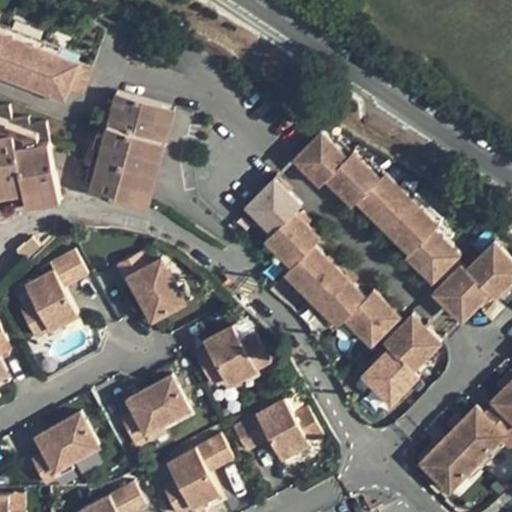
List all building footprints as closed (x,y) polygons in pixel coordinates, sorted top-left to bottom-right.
[(0,11),(0,19),(10,24),(13,17),(0,11)] [(13,17),(10,24),(47,39),(50,31),(13,17)] [(0,19),(0,49),(10,24),(0,19)] [(47,39),(10,24),(0,49),(0,63),(3,64),(14,69),(33,76),(47,39)] [(50,31),(47,39),(64,45),(67,38),(50,31)] [(64,45),(47,39),(33,76),(70,90),(74,78),(88,84),(98,59),(64,45)] [(14,69),(3,64),(1,71),(12,76),(14,69)] [(179,101),(122,84),(119,93),(110,127),(107,139),(94,185),(152,200),(179,101)] [(107,139),(110,127),(102,125),(98,137),(107,139)] [(328,174),(351,152),(337,138),(324,125),(296,153),(322,180),(328,174)] [(0,192),(31,188),(33,199),(66,194),(58,135),(21,140),(20,128),(0,130),(0,192)] [(351,152),(355,148),(341,134),(337,138),(351,152)] [(355,148),(351,152),(328,174),(334,180),(343,189),(355,201),(358,197),(383,173),(369,159),(356,147),(355,148)] [(373,155),(369,159),(383,173),(387,169),(373,155)] [(385,224),(414,196),(401,184),(387,169),(383,173),(358,197),(385,224)] [(303,200),(277,174),(249,201),(262,214),(275,228),(299,204),(303,200)] [(414,196),(419,191),(406,179),(401,184),(414,196)] [(343,189),(334,180),(331,184),(339,193),(343,189)] [(445,217),(419,191),(414,196),(440,223),(441,221),(445,217)] [(411,251),(436,226),(440,223),(414,196),(385,224),(411,251)] [(299,204),(275,228),(270,233),(268,235),(281,248),(295,262),(316,241),(326,231),(313,218),(305,209),(299,204)] [(305,209),(313,218),(317,214),(309,206),(305,209)] [(275,228),(262,214),(257,219),(270,233),(275,228)] [(436,226),(449,239),(454,235),(441,221),(440,223),(436,226)] [(407,254),(434,281),(457,258),(462,252),(449,239),(436,226),(411,251),(407,254)] [(511,253),(496,238),(467,267),(490,291),(495,296),(511,280),(511,278),(511,253)] [(301,283),(313,296),(342,267),(316,241),(295,262),(289,267),(287,270),(301,283)] [(26,306),(42,334),(55,327),(59,333),(73,325),(69,319),(84,311),(70,285),(93,272),(80,247),(55,260),(59,267),(31,282),(40,298),(26,306)] [(295,262),(281,248),(276,253),(289,267),(295,262)] [(142,251),(118,265),(132,292),(141,287),(158,317),(197,296),(188,280),(183,283),(167,254),(149,264),(142,251)] [(434,281),(439,286),(462,263),(457,258),(434,281)] [(490,291),(467,267),(462,263),(439,286),(435,290),(448,304),(462,318),(479,302),(490,291)] [(339,322),(340,321),(345,315),(368,293),(342,267),(313,296),(339,322)] [(313,296),(301,283),(296,288),(308,301),(313,296)] [(401,313),(375,287),(368,293),(345,315),(359,329),(372,342),(380,334),(401,313)] [(490,291),(479,302),(483,307),(495,296),(490,291)] [(339,322),(313,296),(308,301),(334,327),(339,322)] [(401,313),(380,334),(385,339),(413,312),(408,306),(401,313)] [(442,340),(413,312),(385,339),(391,345),(414,368),(425,357),(442,340)] [(354,335),(359,329),(345,315),(340,321),(354,335)] [(0,386),(16,377),(0,348),(14,341),(0,316),(0,386)] [(197,351),(214,383),(228,376),(231,383),(274,360),(259,333),(245,340),(236,325),(208,340),(210,344),(197,351)] [(414,368),(391,345),(363,373),(391,402),(420,374),(414,368)] [(425,357),(414,368),(420,374),(431,362),(425,357)] [(124,418),(137,443),(152,435),(150,432),(179,416),(182,423),(196,415),(175,375),(131,399),(137,411),(124,418)] [(511,378),(493,397),(497,401),(511,415),(511,378)] [(237,427),(250,451),(274,439),(285,459),(299,451),(302,456),(317,448),(313,442),(327,435),(312,406),(298,414),(289,398),(237,427)] [(477,403),(449,431),(478,459),(500,437),(511,424),(511,415),(497,401),(486,411),(477,403)] [(37,456),(51,481),(78,466),(75,460),(104,443),(86,410),(42,433),(51,449),(37,456)] [(449,431),(422,459),(450,487),(467,471),(478,459),(449,431)] [(165,486),(180,511),(185,511),(194,507),(197,511),(200,511),(214,505),(210,499),(223,491),(213,472),(237,458),(223,434),(171,463),(179,478),(165,486)] [(500,437),(478,459),(483,464),(505,442),(500,437)] [(478,459),(467,471),(472,476),(483,464),(478,459)] [(140,511),(151,506),(138,481),(86,509),(87,511),(140,511)] [(0,511),(31,511),(15,511),(14,493),(0,493),(0,511)]
